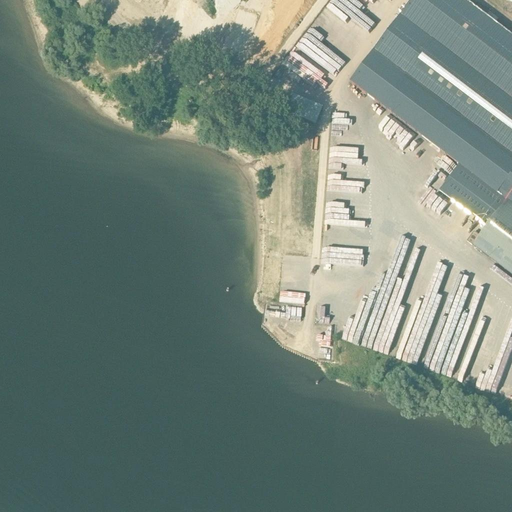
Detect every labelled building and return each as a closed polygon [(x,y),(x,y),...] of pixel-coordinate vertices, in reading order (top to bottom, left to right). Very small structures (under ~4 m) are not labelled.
[(361,20),(365,14),(345,0),(330,0),(314,23),(329,34),(322,44),(347,62),(372,28),(361,20)] [(511,38),(461,0),(413,0),(351,83),(459,166),(440,192),(488,228),(481,237),(474,232),(467,242),(474,247),(511,276),(511,38)] [(284,112),(315,125),(322,108),(291,95),(284,112)] [(379,119),(374,125),(395,142),(404,132),(408,136),(412,131),(382,107),(375,115),(379,119)] [(341,153),(342,138),(331,138),(330,153),(341,153)] [(342,177),(329,176),(327,198),(367,201),(369,183),(342,182),(342,177)] [(342,340),(361,346),(391,260),(385,258),(387,251),(375,247),(342,340)] [(421,287),(424,289),(429,275),(415,269),(413,274),(410,273),(406,285),(409,286),(408,288),(419,292),(421,287)] [(453,287),(441,324),(447,325),(443,335),(442,335),(441,340),(445,341),(448,332),(453,334),(463,304),(460,303),(464,290),(453,287)]
